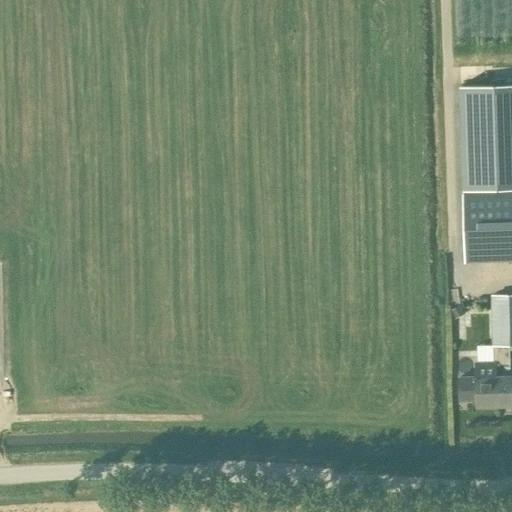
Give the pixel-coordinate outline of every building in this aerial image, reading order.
[(511,186),(511,82),(463,83),(465,187),(511,186)] [(511,258),(511,189),(464,191),(466,260),(511,258)] [(511,296),(492,296),(493,346),(510,346),(511,346),(511,296)] [(490,344),(473,344),(473,359),(490,359),(490,344)] [(493,346),(494,363),(476,364),(477,378),(460,379),(461,403),(478,402),(478,407),(511,405),(511,394),(510,346),(493,346)]
